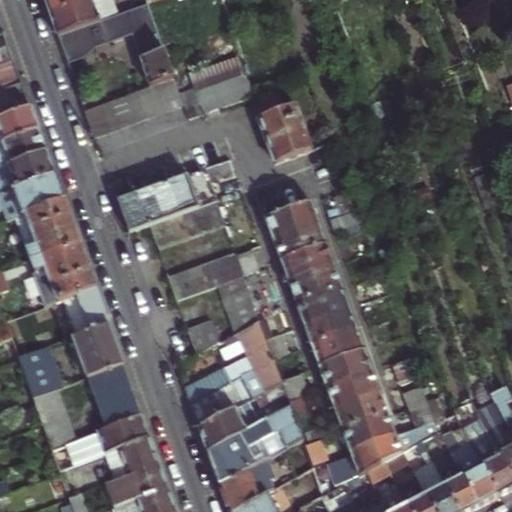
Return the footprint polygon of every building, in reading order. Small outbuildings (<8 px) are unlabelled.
[(39,0),(43,10),(46,19),(97,0),(39,0)] [(52,34),(54,40),(83,30),(115,18),(108,0),(97,0),(46,19),(49,26),(52,34)] [(83,30),(54,40),(64,66),(78,61),(91,52),(89,47),(124,33),(127,39),(136,65),(146,90),(148,89),(160,85),(173,80),(146,6),(115,18),(83,30)] [(127,39),(124,33),(89,47),(91,52),(127,39)] [(0,67),(11,64),(7,54),(1,37),(0,37),(0,67)] [(0,67),(0,95),(20,88),(17,80),(11,64),(0,67)] [(234,64),(175,86),(181,103),(193,99),(201,122),(215,117),(207,94),(241,82),(234,64)] [(173,80),(160,85),(170,116),(184,111),(181,103),(175,86),(173,80)] [(215,117),(249,105),(241,82),(207,94),(215,117)] [(160,85),(148,89),(159,120),(170,116),(160,85)] [(134,94),(145,125),(159,120),(148,89),(146,90),(134,94)] [(134,94),(123,99),(134,129),(145,125),(134,94)] [(256,126),(282,116),(274,95),(249,105),(256,126)] [(109,104),(120,134),(134,129),(123,99),(109,104)] [(201,122),(193,99),(181,103),(184,111),(190,126),(201,122)] [(97,108),(108,138),(120,134),(109,104),(97,108)] [(87,128),(93,144),(108,138),(97,108),(81,114),(87,128)] [(282,116),(256,126),(273,172),(312,157),(295,111),(282,116)] [(33,123),(29,112),(0,122),(0,146),(36,133),(33,123)] [(41,147),(36,133),(0,146),(0,171),(7,169),(44,155),(41,147)] [(7,169),(0,171),(0,198),(53,179),(50,171),(44,155),(7,169)] [(243,197),(231,164),(207,173),(219,206),(243,197)] [(219,206),(207,173),(115,206),(123,225),(128,239),(149,231),(169,224),(182,219),(192,216),(205,211),(219,206)] [(0,211),(2,211),(7,224),(15,221),(25,217),(62,204),(59,195),(53,179),(0,198),(0,211)] [(79,248),(76,240),(73,233),(62,204),(25,217),(37,248),(26,252),(31,265),(79,248)] [(212,232),(227,227),(219,206),(205,211),(212,232)] [(310,208),(288,217),(295,238),(318,230),(314,219),(310,208)] [(212,232),(205,211),(192,216),(200,237),(212,232)] [(200,237),(192,216),(182,219),(190,241),(200,237)] [(337,237),(361,229),(356,216),(332,225),(337,237)] [(37,248),(25,217),(15,221),(26,252),(37,248)] [(295,238),(288,217),(264,225),(268,237),(272,246),(295,238)] [(177,246),(190,241),(182,219),(169,224),(177,246)] [(157,253),(177,246),(169,224),(149,231),(157,253)] [(318,230),(295,238),(303,258),(325,250),(320,236),(318,230)] [(238,258),(246,255),(238,235),(230,238),(236,254),(238,258)] [(303,258),(295,238),(272,246),(275,256),(279,267),(303,258)] [(89,277),(79,248),(31,265),(47,310),(63,304),(95,292),(89,277)] [(311,281),(333,272),(329,260),(325,250),(303,258),(311,281)] [(245,279),(261,274),(253,253),(246,255),(238,258),(245,279)] [(238,258),(236,254),(222,259),(232,284),(245,279),(238,258)] [(287,290),(311,281),(303,258),(279,267),(283,278),(287,290)] [(219,289),(232,284),(222,259),(209,264),(219,289)] [(217,290),(219,289),(209,264),(200,268),(210,292),(217,290)] [(196,298),(210,292),(200,268),(187,273),(196,298)] [(338,284),(333,272),(311,281),(318,301),(341,292),(338,284)] [(187,273),(168,280),(177,305),(196,298),(187,273)] [(1,276),(0,276),(0,299),(9,296),(1,276)] [(219,289),(217,290),(221,301),(249,291),(245,279),(232,284),(219,289)] [(295,310),(318,301),(311,281),(287,290),(291,298),(295,310)] [(362,309),(387,300),(382,287),(367,292),(366,288),(356,291),(362,309)] [(253,302),(249,291),(221,301),(226,314),(254,304),(253,302)] [(103,313),(95,292),(63,304),(76,341),(109,329),(103,313)] [(344,300),(341,292),(318,301),(326,322),(349,314),(344,300)] [(281,297),(265,303),(269,314),(285,308),(281,297)] [(326,322),(318,301),(295,310),(298,319),(302,331),(326,322)] [(254,304),(226,314),(235,338),(261,324),(260,322),(256,310),(254,304)] [(326,322),(335,345),(357,336),(353,324),(349,314),(326,322)] [(268,344),(275,341),(268,319),(260,322),(261,324),(268,344)] [(4,320),(0,321),(0,346),(12,341),(6,325),(4,320)] [(311,354),(335,345),(326,322),(302,331),(306,342),(311,354)] [(221,346),(212,324),(201,328),(210,352),(221,346)] [(261,324),(235,338),(224,344),(228,350),(241,343),(249,358),(256,373),(230,387),(239,411),(259,400),(283,387),(282,383),(276,366),(268,344),(261,324)] [(197,359),(210,352),(201,328),(187,332),(197,359)] [(109,329),(76,341),(69,343),(83,383),(89,382),(124,369),(118,354),(109,329)] [(342,365),(365,357),(360,344),(357,336),(335,345),(342,365)] [(276,366),(291,361),(283,338),(275,341),(268,344),(276,366)] [(318,374),(342,365),(335,345),(311,354),(314,364),(318,374)] [(58,392),(62,391),(48,351),(19,361),(20,364),(29,387),(34,401),(58,392)] [(350,386),(373,377),(369,368),(365,357),(342,365),(350,386)] [(230,387),(256,373),(249,358),(197,386),(185,393),(191,408),(230,387)] [(418,384),(410,363),(392,370),(400,392),(418,384)] [(326,395),(350,386),(342,365),(318,374),(322,384),(326,395)] [(130,387),(124,369),(89,382),(107,432),(142,420),(135,399),(130,387)] [(358,408),(381,399),(376,387),(373,377),(350,386),(358,408)] [(291,408),(308,402),(301,381),(283,387),(291,408)] [(333,417),(358,408),(350,386),(326,395),(329,406),(333,417)] [(230,387),(191,408),(200,432),(239,411),(230,387)] [(409,411),(426,405),(420,391),(403,399),(409,411)] [(34,401),(36,407),(38,414),(63,406),(58,392),(34,401)] [(511,396),(510,392),(494,401),(496,406),(499,413),(511,436),(511,413),(509,407),(511,405),(511,396)] [(358,408),(365,428),(388,419),(384,409),(381,399),(358,408)] [(258,410),(263,408),(259,400),(239,411),(200,432),(203,439),(206,449),(209,456),(249,435),(243,424),(261,415),(258,410)] [(292,411),(299,430),(314,424),(316,424),(308,402),(291,408),(292,411)] [(434,427),(426,405),(409,411),(417,433),(434,427)] [(63,406),(38,414),(44,428),(68,420),(63,406)] [(481,415),(478,410),(475,411),(476,416),(480,422),(502,462),(511,481),(511,436),(499,413),(496,406),(481,415)] [(337,427),(341,437),(365,428),(358,408),(333,417),(337,427)] [(216,477),(221,489),(267,464),(258,447),(281,436),(289,452),(304,444),(301,437),(299,430),(292,411),(249,435),(209,456),(216,477)] [(365,428),(373,449),(396,441),(391,427),(388,419),(365,428)] [(44,428),(44,429),(49,443),(73,434),(68,420),(44,428)] [(62,477),(101,460),(149,440),(147,434),(142,420),(107,432),(99,435),(99,438),(77,446),(63,452),(67,462),(57,466),(62,477)] [(511,481),(502,462),(480,422),(462,432),(478,462),(498,501),(510,494),(511,493),(511,481)] [(314,424),(299,430),(301,437),(304,444),(306,450),(321,444),(314,424)] [(405,456),(438,438),(434,427),(417,433),(396,441),(373,449),(381,470),(386,467),(405,456)] [(344,446),(348,458),(373,449),(365,428),(341,437),(344,446)] [(493,504),(498,501),(478,462),(462,432),(452,437),(449,432),(440,437),(458,470),(481,510),(493,504)] [(52,452),(54,455),(63,452),(77,446),(73,434),(49,443),(52,452)] [(258,447),(267,464),(274,460),(289,452),(281,436),(258,447)] [(101,460),(110,486),(160,468),(157,460),(149,440),(101,460)] [(313,471),(329,466),(321,444),(306,450),(313,471)] [(381,470),(373,449),(348,458),(329,466),(338,493),(345,490),(367,477),(381,470)] [(405,456),(386,467),(392,478),(411,467),(405,456)] [(227,506),(229,511),(241,511),(268,497),(277,491),(274,482),(280,479),(274,460),(267,464),(221,489),(227,506)] [(338,493),(329,466),(313,471),(324,501),(338,493)] [(434,466),(416,475),(423,489),(435,511),(458,511),(446,489),(441,479),(439,476),(434,466)] [(392,478),(386,467),(381,470),(367,477),(373,488),(392,478)] [(165,481),(160,468),(110,486),(103,489),(111,511),(169,492),(165,481)] [(453,473),(458,482),(446,489),(458,511),(476,511),(481,510),(458,470),(453,473)] [(453,473),(441,479),(446,489),(458,482),(453,473)] [(8,483),(0,485),(0,502),(14,497),(8,483)] [(418,492),(416,488),(401,496),(410,511),(435,511),(423,489),(418,492)] [(338,493),(324,501),(329,511),(356,511),(345,490),(338,493)] [(176,511),(175,507),(169,492),(111,511),(176,511)] [(270,500),(275,511),(293,511),(283,493),(270,500)] [(387,504),(389,507),(384,510),(385,511),(410,511),(401,496),(387,504)] [(83,511),(78,497),(70,500),(74,511),(83,511)] [(275,511),(270,500),(268,497),(241,511),(275,511)]
